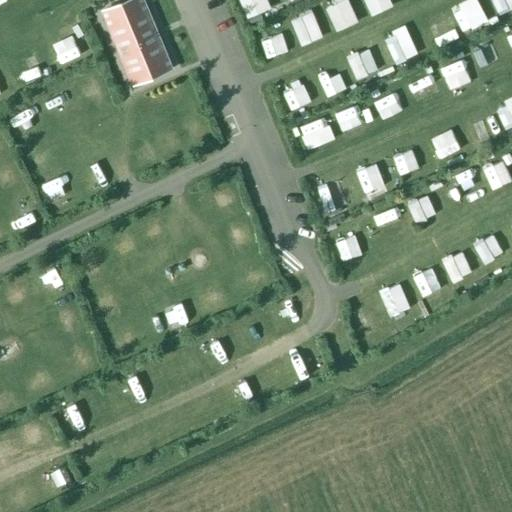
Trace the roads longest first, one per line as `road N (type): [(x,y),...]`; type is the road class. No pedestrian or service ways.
road 1 (track): [(0,476),(202,386),(305,328)]
road 2 (track): [(313,167),(511,76)]
road 3 (track): [(358,287),(511,201)]
road 4 (track): [(279,69),(429,0)]
